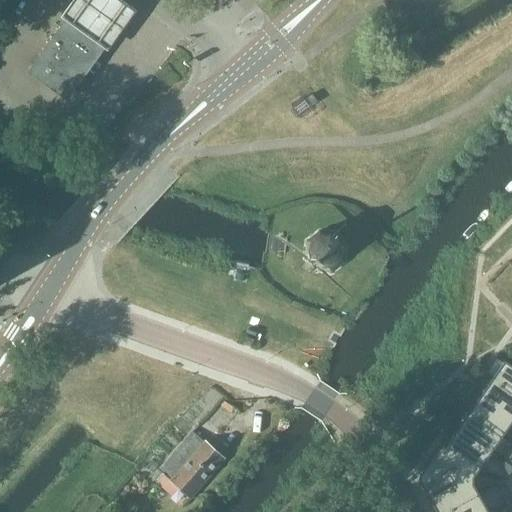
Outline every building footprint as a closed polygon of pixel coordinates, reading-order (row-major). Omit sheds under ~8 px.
[(75,0),(61,21),(64,23),(99,51),(105,55),(134,12),(116,0),(75,0)] [(77,12),(33,73),(66,96),(110,36),(77,12)] [(347,246),(337,233),(320,230),(307,241),(305,257),(315,271),(332,273),(345,263),(347,246)] [(504,363),(492,380),(511,393),(511,367),(506,363),(505,362),(504,363)] [(511,393),(492,380),(481,396),(511,418),(511,393)] [(503,437),(511,424),(511,418),(481,396),(469,413),(503,437)] [(491,454),(503,437),(469,413),(457,430),(491,454)] [(480,470),(491,454),(457,430),(446,447),(480,470)] [(205,443),(171,480),(191,499),(224,461),(205,443)] [(445,447),(442,445),(441,447),(442,446),(447,449),(441,458),(436,455),(436,454),(423,473),(420,476),(420,477),(419,478),(419,479),(419,480),(419,481),(419,482),(420,483),(422,487),(424,490),(433,507),(433,506),(439,503),(443,511),(447,511),(478,495),(473,486),(473,479),(480,470),(446,447),(445,447)] [(511,468),(504,462),(499,469),(509,476),(511,471),(511,468)] [(511,499),(508,492),(498,498),(502,505),(511,499)] [(487,511),(488,511),(478,495),(447,511),(487,511)]
